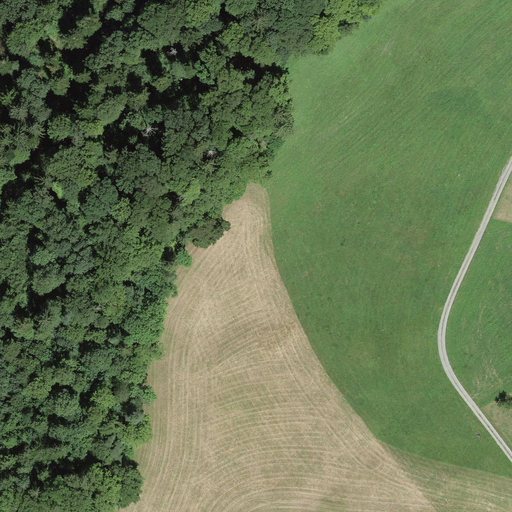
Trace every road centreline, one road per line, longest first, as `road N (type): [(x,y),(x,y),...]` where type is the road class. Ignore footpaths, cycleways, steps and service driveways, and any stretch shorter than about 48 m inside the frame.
road 1 (track): [(511,455),(451,373),(441,337),(449,301),(511,164)]
road 2 (track): [(112,0),(0,210)]
